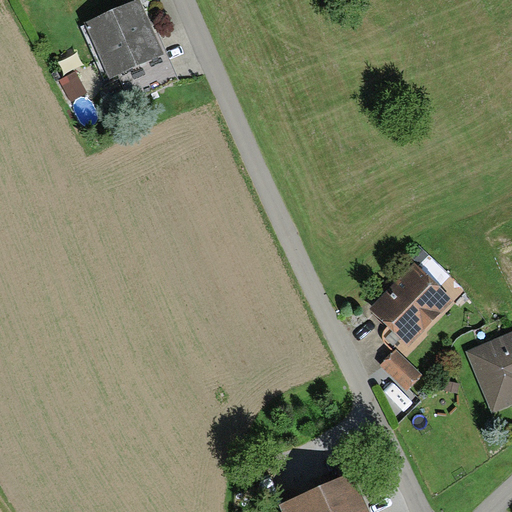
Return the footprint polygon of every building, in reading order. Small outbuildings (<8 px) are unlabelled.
[(139,0),(136,0),(85,22),(110,79),(118,75),(130,101),(179,80),(159,34),(155,36),(153,31),(139,0)] [(74,72),(59,80),(72,102),(87,93),(74,72)] [(511,296),(511,218),(486,228),(511,296)] [(411,347),(456,300),(413,263),(369,309),(411,347)] [(511,333),(468,353),(494,414),(511,405),(511,333)] [(394,353),(381,367),(405,390),(418,375),(394,353)] [(368,511),(354,476),(278,509),(279,511),(368,511)]
